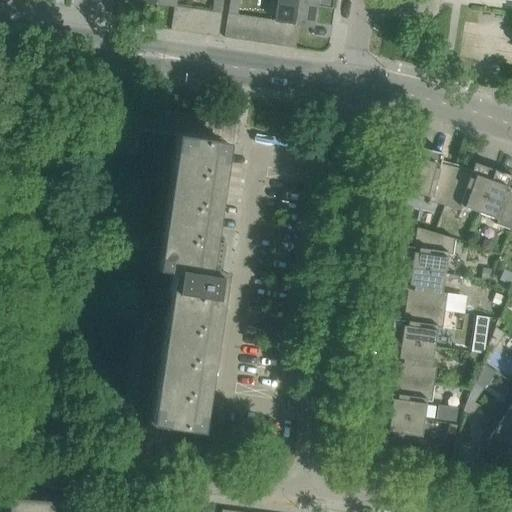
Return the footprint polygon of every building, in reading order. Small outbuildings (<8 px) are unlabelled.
[(221,13),(223,0),(212,0),(211,12),(221,13)] [(229,0),(227,14),(236,15),(238,0),(229,0)] [(279,0),(279,3),(315,8),(315,0),(279,0)] [(276,21),(286,23),(298,25),(312,27),(315,8),(279,3),(276,21)] [(174,6),(170,30),(182,32),(186,8),(174,6)] [(186,8),(182,32),(196,34),(199,10),(186,8)] [(206,35),(209,12),(199,10),(196,34),(206,35)] [(209,12),(206,35),(218,37),(221,13),(211,12),(209,12)] [(236,16),(236,15),(227,14),(223,38),(235,40),(239,16),(236,16)] [(235,40),(247,42),(251,18),(239,16),(235,40)] [(263,20),(251,18),(247,42),(259,43),(263,20)] [(259,43),(271,45),(274,24),(274,21),(263,20),(259,43)] [(276,21),(274,21),(274,24),(271,45),(283,47),(286,23),(276,21)] [(283,47),(295,49),(298,25),(286,23),(283,47)] [(173,292),(167,337),(154,425),(194,431),(217,276),(215,276),(217,265),(221,265),(224,245),(206,242),(221,143),(236,146),(240,123),(119,105),(113,151),(135,155),(139,131),(175,136),(180,137),(161,268),(155,267),(152,289),(173,292)] [(428,202),(444,206),(455,168),(440,164),(442,154),(421,148),(410,193),(429,198),(428,202)] [(470,173),(455,168),(444,206),(458,211),(460,207),(478,214),(494,171),(474,163),(470,173)] [(495,225),(510,230),(511,225),(511,188),(511,184),(511,177),(494,171),(478,214),(496,220),(495,225)] [(399,267),(444,274),(447,255),(452,255),(454,239),(415,228),(413,248),(402,246),(399,267)] [(406,290),(404,306),(444,311),(446,294),(441,293),(444,274),(399,267),(396,289),(406,290)] [(504,297),(496,293),(492,303),(500,306),(504,297)] [(389,337),(388,341),(434,347),(435,337),(436,328),(441,329),(444,311),(404,306),(402,321),(391,319),(389,337)] [(494,327),(491,337),(488,343),(495,348),(504,334),(494,327)] [(511,340),(500,341),(502,366),(511,365),(511,340)] [(431,366),(434,347),(388,341),(385,362),(396,364),(394,379),(433,385),(436,367),(431,366)] [(483,354),(485,344),(472,342),(470,352),(483,354)] [(479,354),(466,352),(464,364),(477,365),(479,354)] [(381,393),(378,414),(423,420),(426,401),(431,402),(433,385),(394,379),(392,394),(381,393)] [(473,383),(467,398),(474,403),(483,390),(473,383)] [(511,394),(507,402),(511,405),(500,421),(511,429),(511,394)] [(478,405),(474,403),(467,398),(462,412),(471,415),(478,405)] [(420,440),(423,420),(378,414),(375,435),(386,437),(383,452),(423,458),(425,440),(420,440)] [(511,429),(500,421),(489,437),(485,434),(483,437),(480,465),(509,468),(511,465),(511,464),(511,429)] [(447,424),(446,434),(455,436),(457,425),(447,424)] [(10,499),(9,511),(53,511),(54,503),(54,502),(10,499)]
